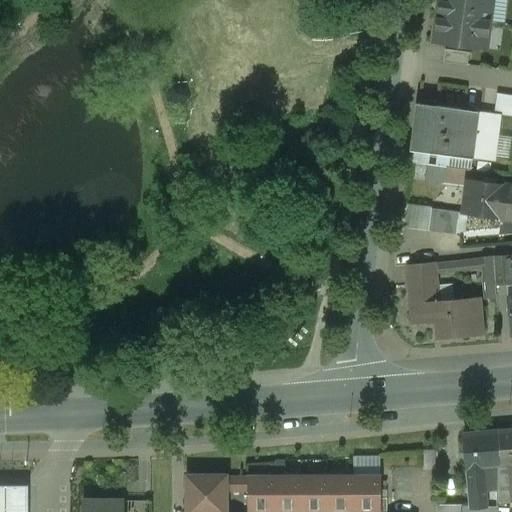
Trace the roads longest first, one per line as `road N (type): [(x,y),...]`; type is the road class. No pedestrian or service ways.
road 1 (residential): [(355,395),(402,0)]
road 2 (secondary): [(0,417),(355,395)]
road 3 (secondary): [(355,395),(511,380)]
